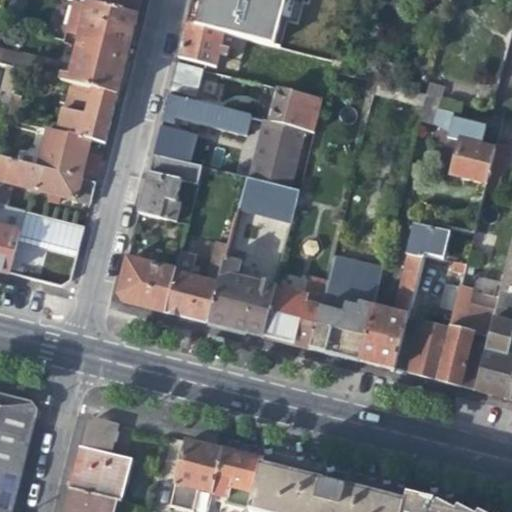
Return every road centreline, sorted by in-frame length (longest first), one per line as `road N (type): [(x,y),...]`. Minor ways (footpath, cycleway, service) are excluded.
road 1 (residential): [(77,351),(511,461)]
road 2 (residential): [(77,351),(166,0)]
road 3 (residential): [(77,351),(36,511)]
